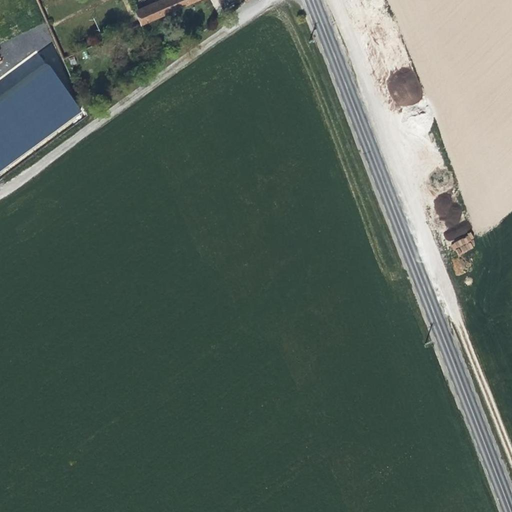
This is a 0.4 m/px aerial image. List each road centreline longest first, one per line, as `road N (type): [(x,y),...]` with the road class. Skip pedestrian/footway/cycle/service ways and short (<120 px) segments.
road 1 (secondary): [(312,0),(509,511)]
road 2 (track): [(0,196),(268,0)]
road 3 (unknown): [(369,0),(471,250),(437,276)]
road 4 (track): [(419,281),(456,321),(511,459)]
